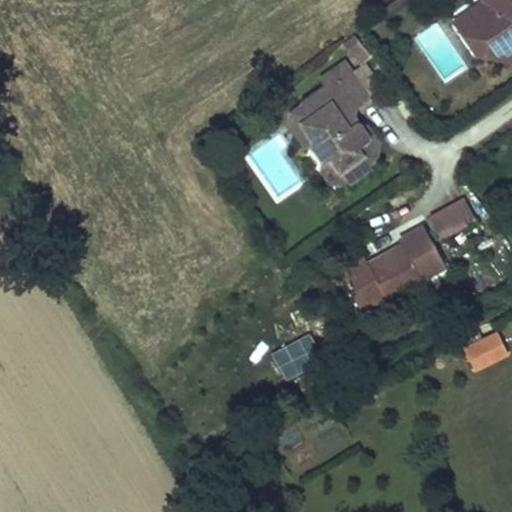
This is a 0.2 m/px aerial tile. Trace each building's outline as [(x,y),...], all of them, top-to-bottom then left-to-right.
[(511,0),(484,0),(484,4),(475,10),(471,35),(489,39),(486,56),(511,59),(511,0)] [(471,35),(475,10),(457,22),(478,55),(486,56),(489,39),(471,35)] [(378,151),(361,126),(354,125),(349,128),(331,102),(336,94),(344,90),(355,107),(369,96),(345,63),(322,79),(326,86),(305,100),(303,111),(310,121),(308,131),(315,142),(314,147),(326,164),(324,170),(332,182),(344,182),(349,178),(353,183),(373,169),(370,165),(376,160),(378,151)] [(351,111),(355,107),(344,90),(336,94),(331,102),(349,128),(354,125),(361,126),(351,111)] [(306,146),(314,147),(315,142),(308,131),(310,121),(303,111),(295,109),(292,111),(291,124),(306,146)] [(368,127),(361,126),(378,151),(380,144),(368,127)] [(433,234),(474,220),(467,198),(425,213),(433,234)] [(447,265),(427,225),(400,239),(403,246),(370,264),(367,259),(342,272),(361,311),(386,298),(389,304),(424,284),(422,279),(447,265)] [(472,367),(506,352),(496,332),(463,347),(472,367)]
